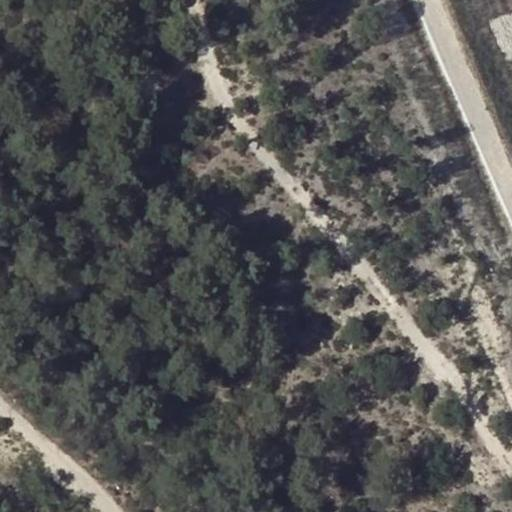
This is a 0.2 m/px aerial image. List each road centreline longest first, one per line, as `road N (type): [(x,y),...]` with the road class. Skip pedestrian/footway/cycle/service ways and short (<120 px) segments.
road 1 (track): [(188,0),(228,110),(454,380),(511,463)]
road 2 (track): [(430,0),(511,196)]
road 3 (track): [(111,511),(89,481),(0,409)]
